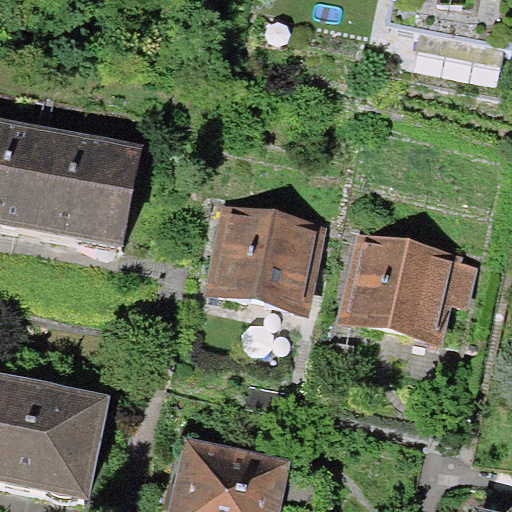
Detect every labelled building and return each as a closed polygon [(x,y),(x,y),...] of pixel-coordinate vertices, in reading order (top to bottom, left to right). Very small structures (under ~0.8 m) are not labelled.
[(511,0),(389,0),(381,47),(510,70),(511,60),(511,0)] [(0,234),(124,257),(144,149),(0,121),(0,234)] [(296,313),(314,233),(221,212),(202,292),(296,313)] [(351,327),(443,350),(453,308),(463,311),(471,280),(463,278),(465,267),(371,245),(351,327)] [(0,482),(91,500),(110,403),(0,381),(0,482)] [(282,511),(294,465),(194,440),(175,511),(282,511)]
